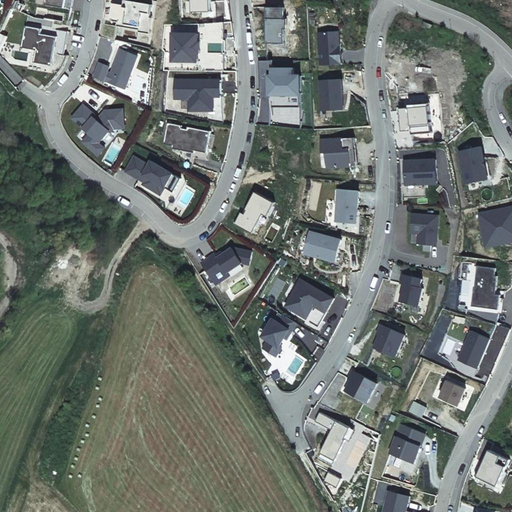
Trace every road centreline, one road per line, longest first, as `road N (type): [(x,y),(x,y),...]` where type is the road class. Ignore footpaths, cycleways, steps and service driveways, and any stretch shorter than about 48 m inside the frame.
road 1 (residential): [(235,0),(239,131),(208,220),(181,233),(90,168),(54,128),(54,103),(83,58),(96,0)]
road 2 (residential): [(286,413),(330,357),(372,263),(383,180),(370,40),(386,0)]
road 3 (residential): [(511,350),(456,460),(441,511)]
road 4 (residential): [(509,63),(466,27),(406,0)]
